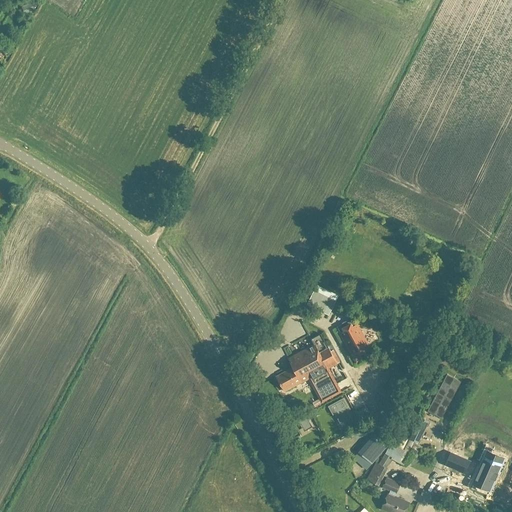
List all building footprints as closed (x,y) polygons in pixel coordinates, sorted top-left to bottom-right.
[(315,291),(307,305),(329,316),(336,302),(315,291)] [(362,360),(359,355),(365,352),(363,350),(369,347),(357,326),(353,328),(352,324),(343,329),(345,332),(341,334),(353,356),(356,363),(362,360)] [(293,368),(276,377),(284,392),(301,383),(302,384),(309,380),(312,378),(321,395),(337,386),(328,369),(337,364),(328,347),(321,335),(311,340),(314,345),(288,359),(293,368)] [(339,385),(346,381),(341,372),(334,377),(339,385)] [(442,377),(425,413),(439,420),(457,385),(442,377)] [(351,418),(346,409),(350,407),(345,397),(332,404),(333,407),(335,407),(344,423),(351,418)] [(311,427),(306,418),(307,417),(305,414),(298,418),(305,431),(311,427)] [(419,444),(429,422),(420,418),(409,439),(419,444)] [(389,427),(384,420),(376,426),(383,436),(389,432),(387,429),(389,427)] [(359,453),(371,463),(387,445),(375,434),(359,453)] [(491,461),(485,458),(473,484),(490,491),(495,480),(496,481),(498,474),(497,474),(501,465),(494,462),(495,461),(492,460),(491,461)] [(462,459),(457,470),(465,473),(470,462),(462,459)] [(376,463),(367,480),(370,482),(379,487),(388,469),(387,469),(379,465),(376,463)] [(394,497),(399,484),(386,478),(383,487),(390,490),(382,509),(388,511),(404,511),(408,503),(394,497)]
